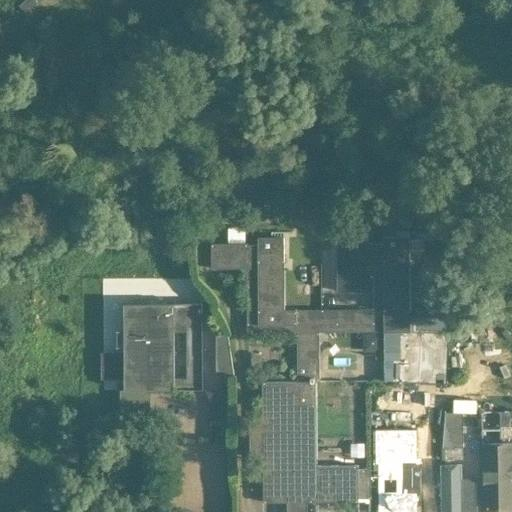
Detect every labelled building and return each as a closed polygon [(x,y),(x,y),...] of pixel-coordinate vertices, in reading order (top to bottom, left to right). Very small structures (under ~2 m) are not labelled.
[(37,3),(34,0),(24,0),(19,5),(26,12),(37,3)] [(338,243),(338,267),(338,290),(373,290),(373,309),(285,310),(284,237),(258,238),(258,243),(212,244),(212,268),(248,268),(248,333),(298,332),(298,381),(263,382),(264,502),(358,501),(358,465),(317,466),(316,382),(320,382),(319,332),(394,332),(411,331),(410,315),(410,236),(383,237),(383,242),(338,243)] [(203,388),(202,302),(124,303),(125,389),(203,388)] [(394,332),(392,380),(446,383),(449,316),(410,315),(411,331),(394,332)] [(216,333),(216,375),(234,375),(228,333),(216,333)] [(368,379),(368,393),(386,393),(386,379),(368,379)] [(511,412),(500,413),(500,439),(511,438),(511,412)] [(445,414),(442,448),(442,460),(463,460),(462,414),(445,414)] [(417,511),(417,428),(374,429),(375,464),(377,464),(377,511),(417,511)] [(511,511),(511,448),(482,449),(482,511),(511,511)] [(479,511),(479,468),(443,469),(443,511),(479,511)] [(369,469),(358,469),(358,499),(370,499),(369,469)]
